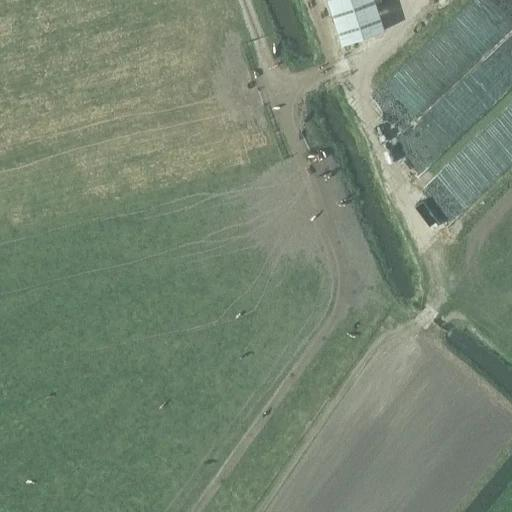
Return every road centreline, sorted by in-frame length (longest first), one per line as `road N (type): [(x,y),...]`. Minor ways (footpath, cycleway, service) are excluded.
road 1 (track): [(236,0),(347,292),(196,511)]
road 2 (track): [(444,0),(398,43),(277,97)]
